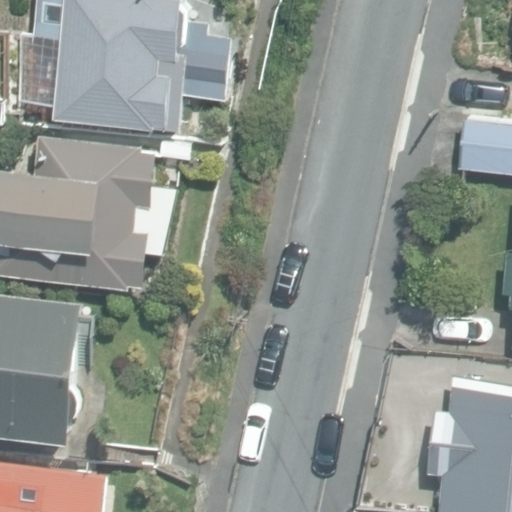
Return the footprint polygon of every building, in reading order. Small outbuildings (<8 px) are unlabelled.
[(59,116),(161,126),(162,123),(188,125),(192,92),(234,96),(236,79),(233,79),(236,52),(238,53),(240,34),(215,31),(216,19),(190,16),(191,0),(40,0),(38,29),(25,28),(18,97),(60,101),(59,116)] [(467,166),(511,170),(511,117),(473,114),(467,166)] [(0,226),(0,271),(135,286),(136,281),(152,282),(155,249),(170,251),(185,184),(161,181),(164,148),(150,146),(150,141),(45,130),(41,165),(5,161),(0,226)] [(0,430),(78,438),(81,414),(86,408),(86,390),(84,384),(93,296),(0,286),(0,430)] [(474,511),(511,511),(511,377),(459,372),(455,406),(438,404),(431,470),(447,472),(443,509),(474,511)] [(0,511),(113,511),(118,467),(0,455),(0,511)]
